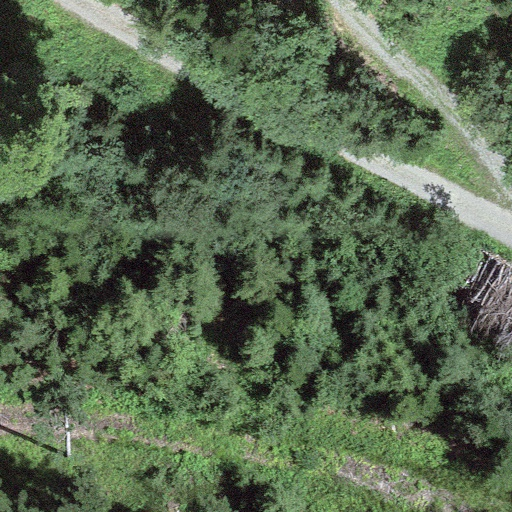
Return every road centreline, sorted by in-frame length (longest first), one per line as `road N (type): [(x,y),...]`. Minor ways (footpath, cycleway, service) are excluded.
road 1 (track): [(71,0),(511,233)]
road 2 (track): [(511,189),(354,0)]
